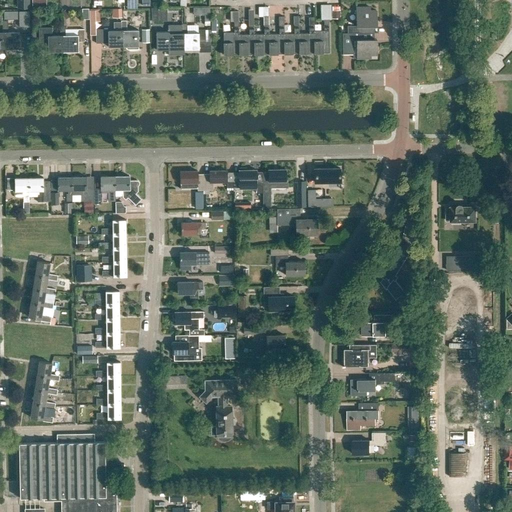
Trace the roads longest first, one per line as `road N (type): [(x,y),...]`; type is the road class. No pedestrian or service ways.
road 1 (residential): [(402,81),(0,87)]
road 2 (tertiary): [(320,511),(321,323),(402,148)]
road 3 (residential): [(141,511),(155,154)]
road 4 (residential): [(155,154),(402,148)]
road 5 (residential): [(0,156),(155,154)]
